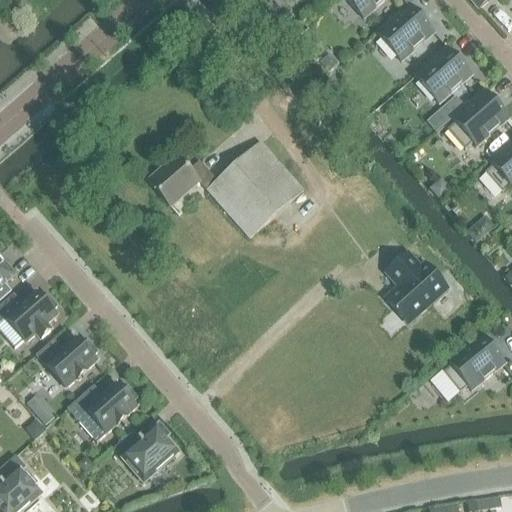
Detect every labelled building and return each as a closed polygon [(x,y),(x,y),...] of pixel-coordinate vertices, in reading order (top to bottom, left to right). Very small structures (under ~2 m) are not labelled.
[(345,0),(364,21),(387,0),(345,0)] [(469,0),(479,11),(492,0),(469,0)] [(434,35),(410,8),(377,36),(401,64),(434,35)] [(300,40),(297,43),(310,57),(313,55),(321,47),(309,33),(300,40)] [(447,50),(414,79),(439,107),(472,78),(447,50)] [(327,59),(321,66),(329,76),(339,67),(333,60),(327,59)] [(448,133),(465,152),(473,146),(476,150),(509,121),(485,93),(452,122),(456,126),(448,133)] [(511,190),(511,145),(490,165),(493,169),(485,175),(503,195),(510,189),(511,190)] [(218,184),(207,193),(250,241),(304,193),(261,146),(218,184)] [(199,184),(207,193),(218,184),(200,164),(190,173),(177,159),(167,168),(167,169),(162,173),(161,173),(148,184),(170,210),(199,184)] [(431,190),(430,191),(441,204),(442,202),(453,193),(442,180),(431,190)] [(494,229),(486,220),(468,236),(476,245),(494,229)] [(400,289),(386,302),(408,327),(447,292),(425,267),(421,271),(408,257),(387,276),(396,287),(398,286),(400,289)] [(0,303),(11,294),(5,287),(16,277),(0,259),(0,303)] [(53,313),(58,309),(46,295),(41,299),(36,294),(22,306),(14,297),(0,309),(0,326),(5,322),(26,346),(36,337),(40,342),(52,332),(48,327),(57,319),(53,313)] [(451,369),(444,375),(460,396),(468,389),(472,393),(505,366),(482,337),(448,365),(451,369)] [(76,340),(62,352),(54,343),(36,359),(44,368),(45,367),(66,391),(98,364),(93,359),(98,355),(86,341),(81,345),(76,340)] [(78,402),(68,412),(97,445),(138,410),(133,405),(138,401),(126,387),(121,391),(116,386),(102,398),(94,389),(78,402)] [(72,396),(62,405),(68,412),(78,402),(72,396)] [(36,399),(27,407),(45,428),(55,420),(36,399)] [(143,445),(133,435),(115,451),(144,484),(177,455),(166,442),(169,439),(160,430),(143,445)] [(25,470),(16,460),(0,473),(0,487),(2,490),(0,491),(0,511),(30,511),(39,505),(36,501),(40,497),(33,489),(37,485),(27,474),(23,477),(21,474),(25,470)] [(87,460),(78,468),(85,477),(95,469),(87,460)] [(500,500),(488,502),(490,511),(502,510),(500,500)] [(488,511),(490,511),(488,502),(476,504),(477,511),(488,511)]
